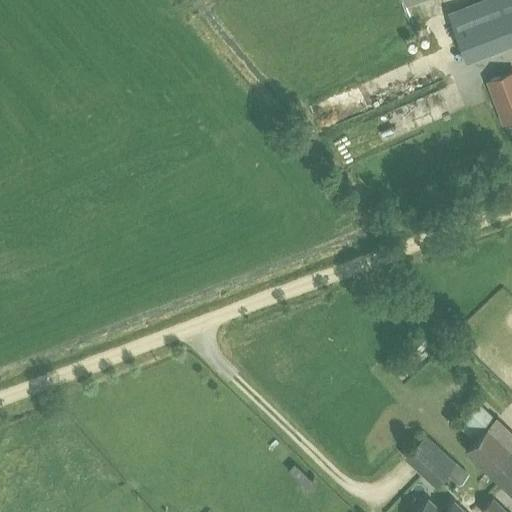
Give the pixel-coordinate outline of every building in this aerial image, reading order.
[(465,60),(511,41),(511,0),(477,0),(446,12),(465,60)] [(511,119),(511,78),(509,69),(487,78),(505,122),(511,119)] [(333,158),(349,151),(338,126),(322,133),(333,158)] [(467,167),(478,163),(474,151),(462,155),(467,167)] [(490,377),(511,357),(471,314),(450,334),(490,377)] [(415,341),(388,365),(396,374),(423,350),(415,341)] [(511,446),(490,426),(473,443),(465,451),(511,495),(511,446)] [(435,483),(455,461),(445,451),(424,473),(435,483)] [(508,511),(492,497),(479,510),(481,511),(508,511)] [(463,511),(454,503),(444,511),(440,511),(428,500),(416,511),(463,511)]
